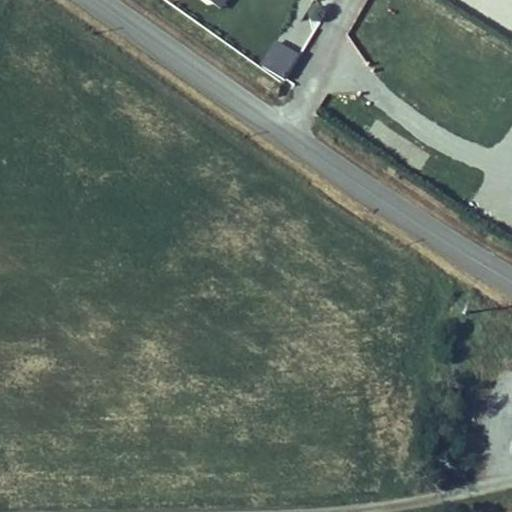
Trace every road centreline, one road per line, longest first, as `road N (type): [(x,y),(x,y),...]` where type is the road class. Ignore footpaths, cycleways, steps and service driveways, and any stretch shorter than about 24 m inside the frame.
road 1 (secondary): [(511,280),(95,0)]
road 2 (track): [(332,511),(511,480)]
road 3 (unknown): [(283,132),(358,17)]
